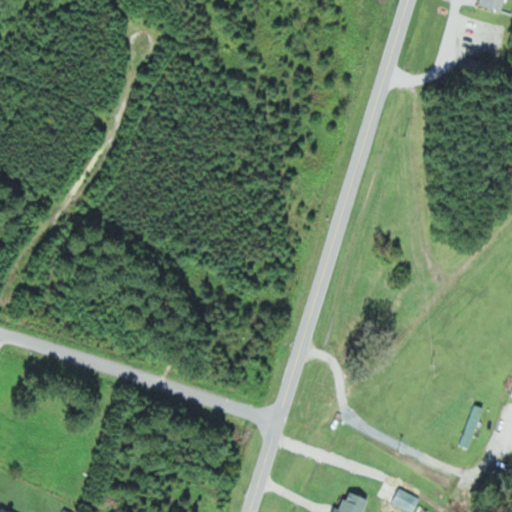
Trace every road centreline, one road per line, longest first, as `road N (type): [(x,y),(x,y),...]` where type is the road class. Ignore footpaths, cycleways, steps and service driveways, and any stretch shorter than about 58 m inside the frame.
road 1 (tertiary): [(249,511),(408,0)]
road 2 (residential): [(279,426),(0,335)]
